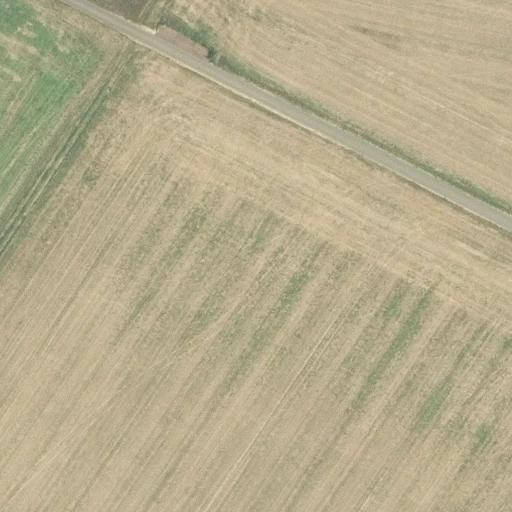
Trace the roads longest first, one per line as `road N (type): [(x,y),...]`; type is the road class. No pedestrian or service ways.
road 1 (track): [(511,228),(66,0)]
road 2 (track): [(0,244),(138,36)]
